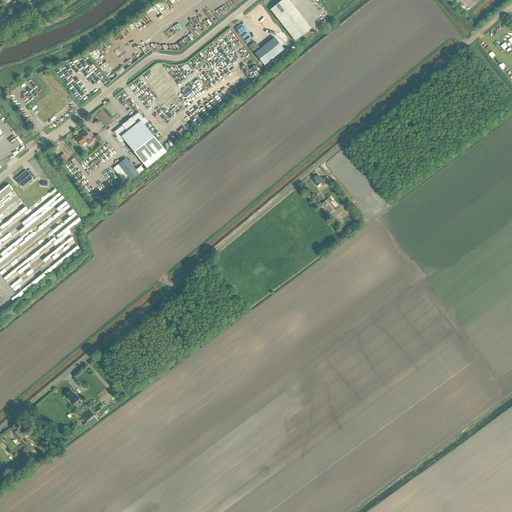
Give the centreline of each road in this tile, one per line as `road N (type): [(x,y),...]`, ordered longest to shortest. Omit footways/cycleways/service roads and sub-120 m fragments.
road 1 (unclassified): [(0,431),(476,35)]
road 2 (unclassified): [(251,0),(184,53),(147,58),(0,177)]
